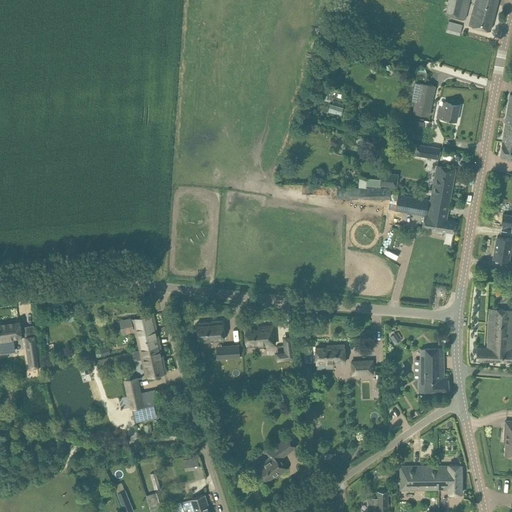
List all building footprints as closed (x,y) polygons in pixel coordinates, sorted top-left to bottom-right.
[(448,0),(445,14),(465,19),(469,0),(448,0)] [(497,0),(474,0),(468,25),(490,31),(497,0)] [(462,26),(448,22),(446,32),(459,36),(462,26)] [(429,116),(435,86),(415,82),(411,100),(416,101),(413,112),(429,116)] [(326,88),(324,98),(332,100),(334,90),(326,88)] [(511,94),(510,94),(502,142),(511,143),(511,94)] [(437,117),(446,119),(456,121),(459,105),(445,102),(444,108),(439,107),(437,117)] [(331,103),(328,111),(341,115),(343,107),(331,103)] [(403,135),(407,120),(394,116),(391,125),(395,126),(393,132),(403,135)] [(421,135),(423,122),(413,120),(410,133),(421,135)] [(511,143),(502,142),(499,157),(511,158),(511,143)] [(418,144),(416,155),(438,159),(440,148),(418,144)] [(395,209),(424,214),(422,227),(444,231),(454,233),(456,220),(446,219),(449,204),(455,168),(437,165),(430,200),(398,194),(395,209)] [(380,188),(380,186),(397,188),(398,174),(381,173),(381,179),(366,178),(366,187),(380,188)] [(350,199),(369,199),(390,199),(390,188),(350,188),(350,199)] [(511,215),(503,214),(501,224),(511,226),(511,215)] [(511,264),(511,239),(497,237),(494,258),(511,261),(511,264)] [(511,341),(511,309),(490,308),(488,340),(511,341)] [(73,311),(43,312),(43,322),(74,320),(73,311)] [(140,350),(159,345),(152,315),(133,319),(140,350)] [(19,320),(0,322),(0,352),(15,351),(13,339),(22,338),(19,320)] [(212,322),(196,323),(197,342),(224,340),(222,321),(212,321),(212,322)] [(267,345),(275,344),(273,325),(258,326),(258,327),(245,328),(246,346),(266,344),(267,345)] [(401,340),(396,333),(390,336),(395,344),(401,340)] [(35,335),(25,337),(29,368),(40,366),(35,335)] [(511,361),(511,345),(511,341),(488,340),(487,348),(476,347),(476,360),(511,361)] [(315,347),(304,348),(304,365),(316,365),(317,365),(317,369),(334,368),(334,363),(345,362),(344,344),(327,345),(327,347),(315,347)] [(146,376),(155,374),(165,372),(159,345),(140,350),(132,352),(134,361),(142,359),(146,376)] [(240,357),(239,345),(222,346),(223,358),(240,357)] [(286,360),(295,359),(293,345),(284,346),(286,360)] [(420,380),(418,380),(418,392),(448,392),(448,377),(444,377),(443,347),(420,348),(420,380)] [(119,355),(109,358),(111,364),(121,362),(119,355)] [(352,375),(373,374),(372,360),(351,361),(352,375)] [(153,402),(142,405),(136,378),(125,381),(132,408),(135,423),(157,417),(153,402)] [(275,390),(274,394),(273,394),(269,404),(279,408),(284,398),(281,397),(282,393),(275,390)] [(287,469),(280,458),(296,447),(288,435),(265,451),(269,458),(263,462),(264,464),(258,468),(266,481),(279,472),(281,473),(287,469)] [(185,470),(199,468),(197,458),(183,461),(185,470)] [(438,465),(438,489),(448,489),(448,493),(461,493),(461,464),(448,465),(438,465)] [(400,466),(400,476),(400,490),(438,489),(438,465),(400,466)] [(133,511),(134,511),(125,490),(116,493),(124,511),(133,511)] [(378,498),(367,498),(367,511),(378,511),(388,511),(388,501),(387,491),(377,491),(378,498)] [(162,511),(159,501),(156,493),(147,496),(151,511),(162,511)] [(184,511),(193,511),(194,511),(208,506),(204,494),(181,502),(184,511)]
